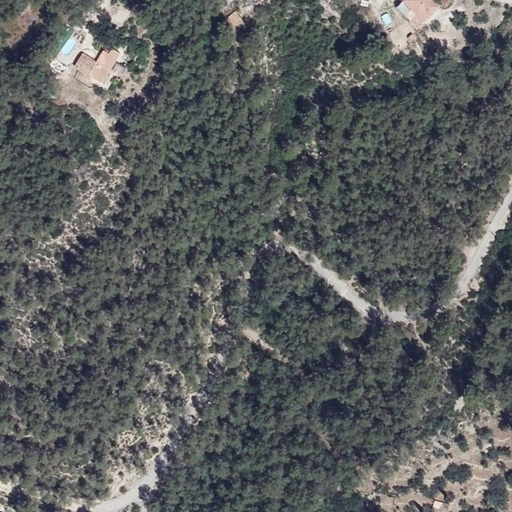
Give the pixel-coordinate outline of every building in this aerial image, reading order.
[(434,0),(403,0),(397,7),(419,29),(441,7),(434,0)] [(226,18),(236,33),(248,25),(237,10),(226,18)] [(112,86),(117,76),(123,65),(128,55),(119,49),(114,57),(112,56),(98,79),(112,86)] [(123,65),(117,76),(127,82),(133,70),(123,65)] [(316,367),(303,372),(309,388),(318,385),(316,379),(320,377),(316,367)] [(449,511),(452,506),(437,501),(435,511),(436,511),(449,511)]
